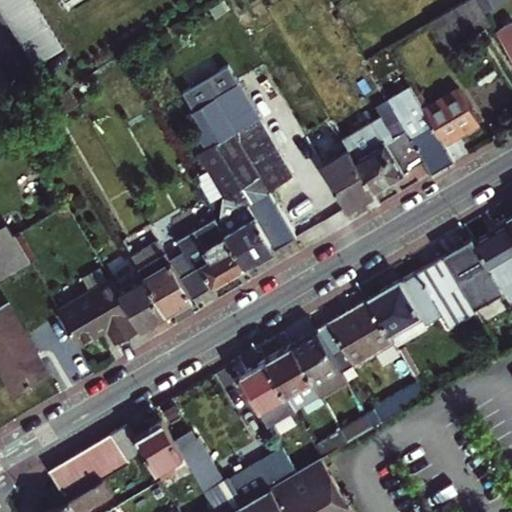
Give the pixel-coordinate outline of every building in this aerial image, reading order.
[(35,0),(0,0),(0,5),(35,62),(63,45),(35,0)] [(485,16),(479,5),(476,0),(449,0),(425,15),(441,42),(485,16)] [(511,21),(510,18),(492,28),(511,60),(511,21)] [(258,58),(245,65),(249,71),(261,65),(258,58)] [(0,64),(0,84),(9,79),(0,64)] [(190,135),(204,160),(238,139),(217,103),(239,89),(236,84),(239,83),(228,65),(183,90),(204,127),(190,135)] [(407,77),(385,91),(402,118),(406,125),(410,131),(423,154),(431,166),(452,153),(442,136),(421,101),(419,97),(407,77)] [(453,81),(421,101),(442,136),(474,116),(453,81)] [(50,116),(75,100),(66,85),(41,100),(50,116)] [(239,89),(217,103),(238,139),(265,184),(289,170),(283,159),(275,147),(269,135),(262,123),(255,111),(248,100),(241,88),(239,89)] [(410,131),(406,125),(353,156),(371,186),(423,154),(410,131)] [(212,215),(241,263),(294,231),(265,184),(238,139),(204,160),(225,195),(221,210),(212,215)] [(371,186),(353,156),(347,146),(322,161),(346,201),(371,186)] [(174,269),(188,295),(241,263),(212,215),(174,239),(187,261),(174,269)] [(0,224),(0,275),(8,270),(29,257),(31,256),(16,230),(14,226),(10,219),(0,224)] [(511,228),(507,220),(493,228),(496,233),(474,245),(500,287),(505,295),(509,301),(511,298),(511,228)] [(128,253),(139,271),(163,310),(188,295),(174,269),(154,237),(128,253)] [(500,287),(474,245),(472,241),(446,256),(463,285),(478,310),(505,295),(500,287)] [(446,256),(368,302),(390,339),(422,320),(426,328),(441,319),(447,330),(479,312),(478,310),(463,285),(446,256)] [(163,310),(139,271),(115,284),(139,324),(163,310)] [(115,284),(109,275),(57,305),(62,314),(79,342),(105,327),(113,341),(139,324),(115,284)] [(0,350),(27,335),(5,297),(0,299),(0,350)] [(342,375),(393,345),(390,339),(368,302),(317,333),(342,375)] [(317,333),(291,349),(319,397),(320,398),(346,382),(342,375),(317,333)] [(46,368),(27,335),(0,350),(0,367),(12,388),(46,368)] [(348,386),(399,356),(393,345),(342,375),(346,382),(348,386)] [(291,349),(264,365),(293,413),(319,397),(291,349)] [(264,365),(238,381),(268,431),(294,415),(293,413),(264,365)] [(383,428),(426,402),(417,386),(374,412),(383,428)] [(172,413),(163,419),(169,428),(178,422),(172,413)] [(356,444),(375,433),(368,419),(342,436),(349,448),(356,444)] [(151,435),(138,443),(159,478),(163,485),(177,478),(172,469),(183,463),(173,446),(160,424),(149,431),(151,435)] [(129,430),(110,442),(124,465),(144,454),(129,430)] [(349,448),(342,436),(319,450),(326,461),(330,459),(349,448)] [(276,456),(272,450),(226,478),(230,484),(223,488),(197,445),(195,446),(189,437),(173,446),(183,463),(206,502),(210,509),(211,510),(212,511),(239,511),(276,491),(297,479),(281,453),(276,456)] [(124,465),(110,442),(99,448),(117,479),(128,472),(124,465)] [(99,448),(55,474),(72,506),(107,485),(110,483),(117,479),(99,448)] [(352,497),(330,459),(326,461),(297,479),(276,491),(239,511),(360,511),(356,504),(352,497)] [(107,485),(72,506),(62,511),(60,511),(97,511),(120,499),(110,483),(107,485)] [(352,497),(356,504),(363,500),(359,494),(352,497)]
